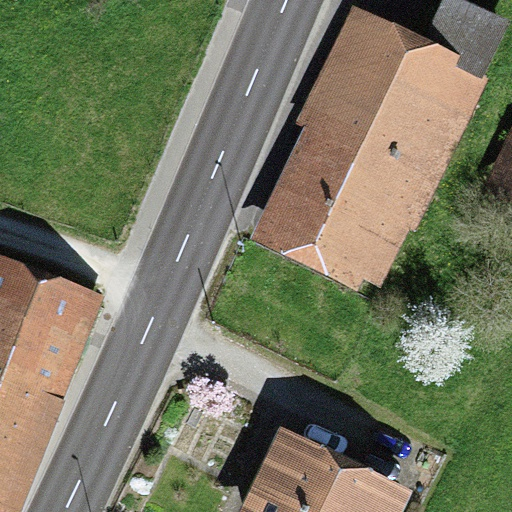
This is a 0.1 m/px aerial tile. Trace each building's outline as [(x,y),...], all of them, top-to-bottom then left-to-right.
[(506,34),(445,7),(423,56),(484,83),(506,34)] [(423,56),(357,26),(249,253),(380,316),(489,88),(423,56)] [(511,136),(484,201),(511,213),(511,136)] [(20,511),(102,310),(0,269),(0,511),(20,511)] [(403,511),(407,505),(273,441),(238,511),(403,511)]
